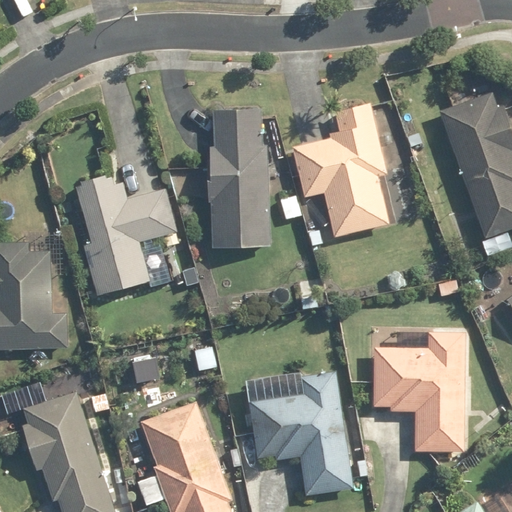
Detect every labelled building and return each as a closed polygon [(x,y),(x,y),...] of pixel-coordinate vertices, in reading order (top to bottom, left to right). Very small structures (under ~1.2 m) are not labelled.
[(491,94),(438,113),(484,237),(511,227),(511,125),(504,105),(496,108),(491,94)] [(389,175),(371,102),(333,112),(339,136),(292,147),(305,198),(325,193),(336,238),(391,225),(379,178),(389,175)] [(261,147),(261,110),(213,109),(213,249),(269,249),(270,147),(261,147)] [(82,242),(98,297),(153,281),(142,242),(179,232),(167,191),(130,201),(124,183),(116,185),(113,175),(77,185),(92,239),(82,242)] [(299,194),(278,199),(283,220),(304,215),(299,194)] [(0,349),(69,349),(68,312),(52,312),(52,250),(0,250),(0,349)] [(326,279),(297,280),(298,308),(327,307),(326,279)] [(463,454),(466,332),(429,331),(428,351),(375,350),(373,409),(416,410),(415,453),(463,454)] [(213,345),(193,352),(199,372),(220,365),(213,345)] [(157,355),(130,364),(137,386),(164,377),(157,355)] [(338,374),(303,379),(305,394),(251,401),(259,457),(299,451),(305,496),(354,490),(338,374)] [(34,470),(42,467),(53,501),(60,498),(64,511),(115,511),(74,389),(14,409),(34,470)] [(197,402),(140,422),(172,511),(231,511),(228,501),(232,500),(197,402)] [(157,475),(137,481),(146,506),(165,499),(157,475)] [(460,511),(483,511),(476,501),(460,511)]
